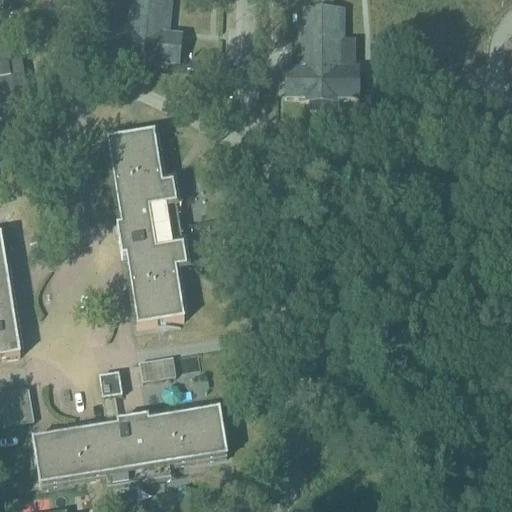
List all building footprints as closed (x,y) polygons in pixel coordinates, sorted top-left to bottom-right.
[(90,5),(79,0),(54,0),(51,8),(82,23),(90,5)] [(164,68),(171,68),(174,38),(161,36),(162,27),(168,28),(170,0),(129,0),(129,4),(115,3),(112,32),(110,32),(107,62),(123,64),(123,66),(133,67),(133,71),(153,78),(154,69),(164,70),(164,68)] [(294,71),(293,102),(300,102),(300,104),(310,104),(310,114),(332,114),(332,104),(341,104),(341,102),(358,102),(358,71),(355,71),(355,43),(342,43),(342,14),(332,14),(332,6),(315,5),(316,14),(301,14),(301,62),(306,62),(306,71),(294,71)] [(0,107),(28,103),(22,63),(8,65),(5,44),(0,44),(0,107)] [(391,142),(391,125),(391,108),(376,108),(376,127),(376,142),(391,142)] [(137,332),(184,324),(176,272),(186,271),(183,249),(172,251),(166,210),(176,208),(173,187),(162,188),(154,137),(107,144),(121,230),(116,230),(121,262),(126,261),(137,332)] [(52,236),(87,231),(82,202),(59,205),(61,214),(49,216),(52,236)] [(0,239),(0,363),(19,360),(0,240),(0,239)] [(118,378),(98,381),(102,404),(122,400),(118,378)] [(0,432),(24,429),(34,427),(29,394),(0,398),(0,432)] [(32,444),(39,490),(105,480),(107,491),(128,487),(126,477),(147,473),(149,484),(171,481),(169,470),(227,461),(219,414),(148,426),(147,421),(116,426),(117,430),(32,444)]
